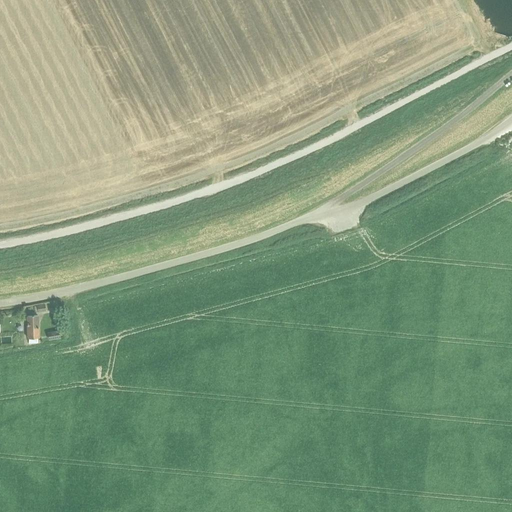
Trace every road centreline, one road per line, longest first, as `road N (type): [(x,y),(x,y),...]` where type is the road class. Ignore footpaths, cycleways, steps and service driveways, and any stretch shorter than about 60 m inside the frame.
road 1 (unclassified): [(0,303),(165,265),(356,204),(511,119)]
road 2 (track): [(213,175),(220,183),(274,164),(511,46)]
